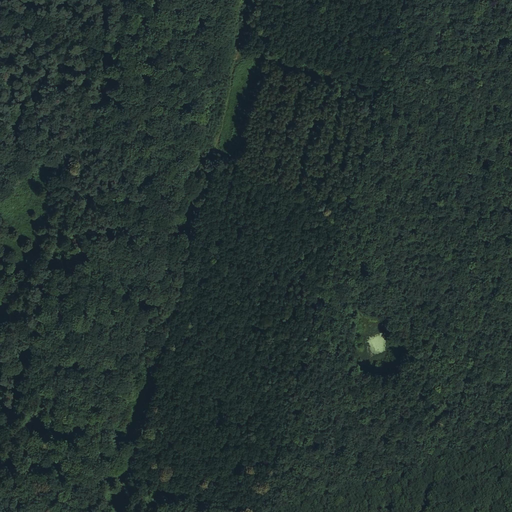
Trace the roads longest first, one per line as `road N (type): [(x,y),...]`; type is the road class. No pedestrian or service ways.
road 1 (track): [(246,0),(224,124),(143,279),(165,325),(116,511)]
road 2 (track): [(258,511),(405,0)]
